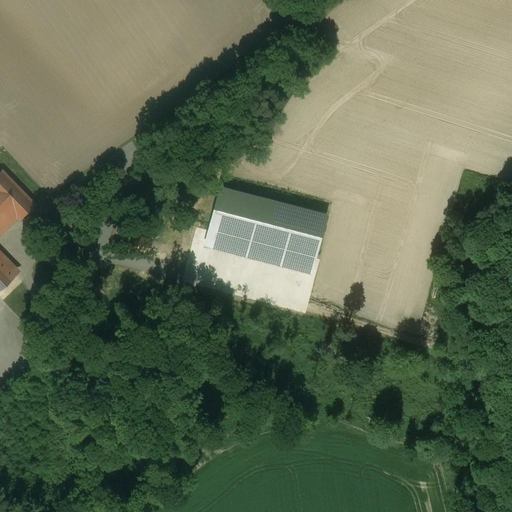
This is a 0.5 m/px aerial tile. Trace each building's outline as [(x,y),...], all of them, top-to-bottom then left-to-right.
[(0,172),(0,223),(6,218),(11,223),(18,217),(19,218),(33,204),(1,171),(0,172)] [(6,218),(0,223),(0,260),(15,275),(20,271),(0,250),(0,234),(11,223),(6,218)] [(151,239),(133,234),(129,249),(147,254),(151,239)] [(71,252),(53,237),(39,254),(48,262),(57,269),(71,252)] [(0,289),(15,275),(0,260),(0,289)] [(114,367),(93,354),(87,363),(109,376),(114,367)]
